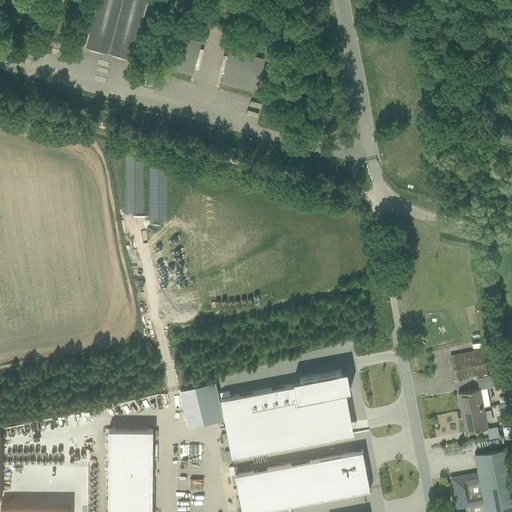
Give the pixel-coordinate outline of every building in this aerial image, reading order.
[(97,0),(96,7),(85,46),(131,58),(142,19),(145,8),(146,0),(97,0)] [(172,64),(171,68),(170,69),(192,74),(193,75),(194,68),(200,45),(201,42),(179,36),(173,60),(172,64)] [(221,82),(256,92),(257,91),(258,84),(265,59),(229,50),(228,53),(222,75),(220,82),(221,82)] [(455,382),(486,376),(481,349),(450,355),(455,382)] [(294,384),(220,398),(231,456),(327,438),(325,429),(351,424),(345,390),(350,389),(346,370),(293,380),(294,384)] [(486,388),(505,384),(503,373),(481,377),(483,388),(486,388)] [(468,391),(458,393),(459,400),(461,411),(484,407),(490,405),(486,388),(483,388),(479,389),(468,391)] [(499,429),(511,427),(507,403),(497,404),(499,414),(497,414),(499,429)] [(465,432),(489,428),(484,407),(461,411),(465,432)] [(151,511),(153,429),(108,428),(107,511),(151,511)] [(511,511),(511,464),(510,465),(507,448),(474,454),(478,472),(484,503),(485,511),(511,511)] [(241,511),(248,511),(359,491),(362,481),(368,480),(368,479),(362,450),(235,474),(241,511)] [(452,486),(449,487),(452,500),(455,500),(457,508),(484,503),(478,472),(451,477),(452,486)]
